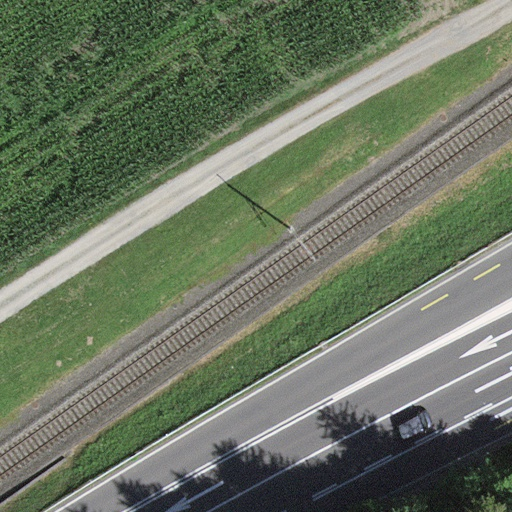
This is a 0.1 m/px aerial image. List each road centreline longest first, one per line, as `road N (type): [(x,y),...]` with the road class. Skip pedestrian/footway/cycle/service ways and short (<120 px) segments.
road 1 (track): [(511,1),(0,310)]
road 2 (primary): [(210,511),(464,376)]
